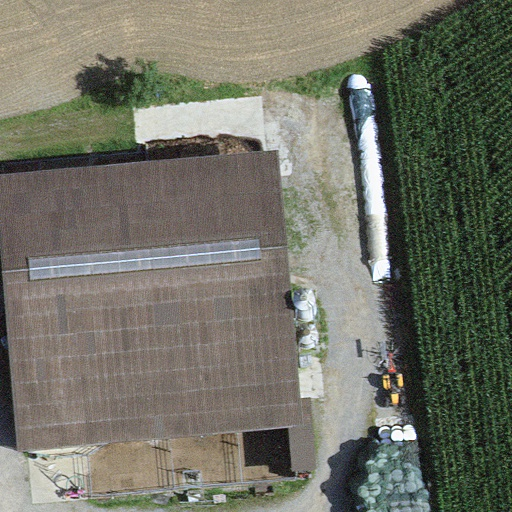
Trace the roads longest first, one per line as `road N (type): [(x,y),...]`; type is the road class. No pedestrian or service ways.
road 1 (unknown): [(353,511),(368,484),(373,284),(359,203),(335,182),(294,175),(43,183),(25,196),(8,235)]
road 2 (unknown): [(8,235),(3,393)]
road 3 (unknown): [(3,393),(19,511)]
